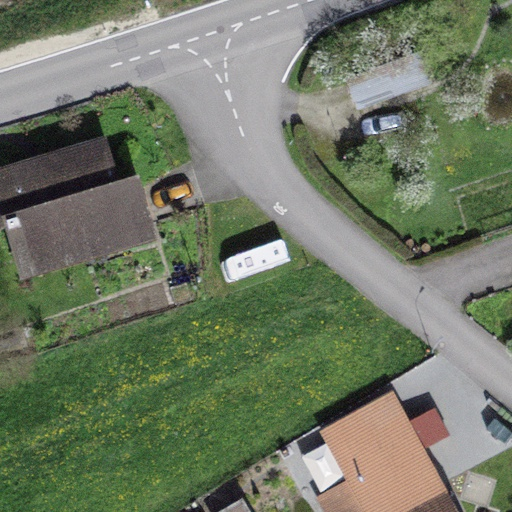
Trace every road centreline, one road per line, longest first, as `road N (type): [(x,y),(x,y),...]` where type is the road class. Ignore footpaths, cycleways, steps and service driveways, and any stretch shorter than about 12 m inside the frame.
road 1 (residential): [(207,34),(242,134),(310,223),(511,386)]
road 2 (tertiary): [(0,98),(207,34)]
